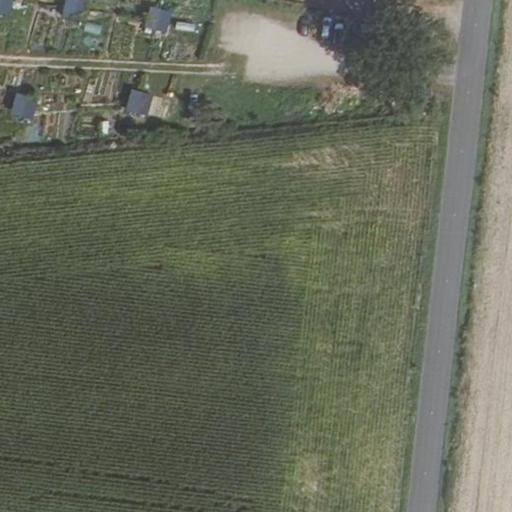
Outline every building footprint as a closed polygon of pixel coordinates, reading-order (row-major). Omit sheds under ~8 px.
[(0,0),(0,13),(7,16),(14,0),(0,0)] [(84,24),(88,1),(81,0),(65,0),(62,20),(84,24)] [(151,7),(145,29),(166,35),(172,13),(151,7)] [(132,90),(127,112),(149,118),(154,96),(132,90)] [(32,121),(39,99),(18,92),(11,115),(32,121)]
